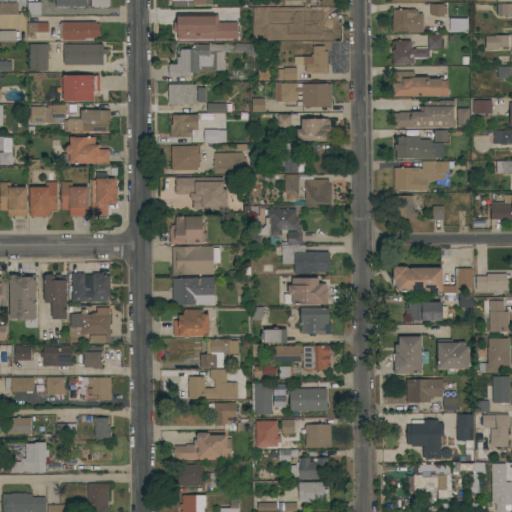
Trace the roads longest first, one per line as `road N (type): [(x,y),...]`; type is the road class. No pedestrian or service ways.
road 1 (residential): [(359,0),(362,511)]
road 2 (residential): [(136,511),(134,244)]
road 3 (residential): [(134,244),(134,0)]
road 4 (residential): [(361,242),(511,242)]
road 5 (residential): [(134,244),(0,244)]
